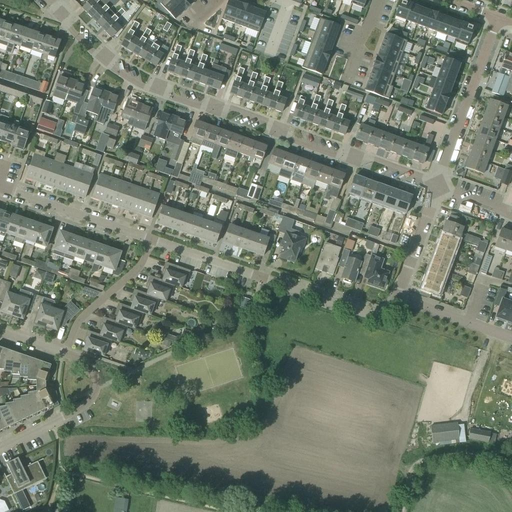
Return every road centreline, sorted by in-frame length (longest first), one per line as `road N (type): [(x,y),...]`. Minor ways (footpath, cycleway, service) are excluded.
road 1 (residential): [(435,188),(368,159),(287,138),(268,122),(201,108),(115,74),(53,4)]
road 2 (residential): [(150,240),(370,318),(385,316),(398,300)]
road 3 (residential): [(435,188),(497,19)]
road 4 (track): [(64,478),(226,511)]
road 5 (residential): [(0,449),(88,405),(94,375),(66,353)]
road 6 (residential): [(0,186),(150,240)]
road 7 (track): [(511,461),(416,461),(395,511)]
road 8 (residential): [(66,353),(80,317),(141,266),(150,240)]
road 9 (residential): [(511,341),(398,300)]
